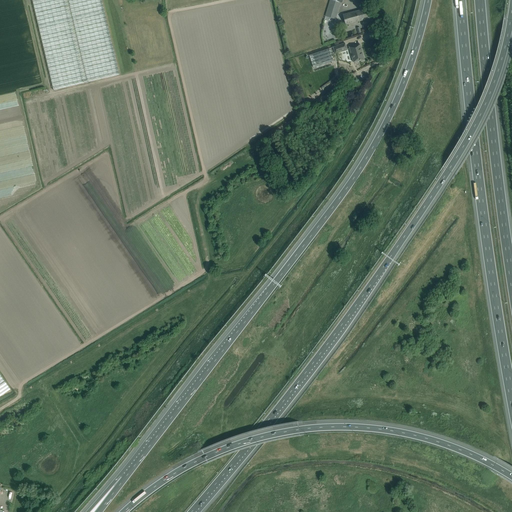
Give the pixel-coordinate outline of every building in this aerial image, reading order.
[(32,0),(53,92),(120,76),(102,0),(32,0)] [(342,0),(330,0),(325,16),(336,19),(341,2),(342,3),(342,0)] [(366,9),(343,15),(346,25),(369,19),(366,9)] [(333,48),(335,54),(347,50),(345,43),(333,48)] [(360,45),(349,48),(353,62),(355,62),(356,63),(359,62),(359,61),(364,59),(360,45)] [(309,55),(314,68),(334,61),(329,49),(309,55)] [(0,396),(10,389),(0,375),(0,396)]
